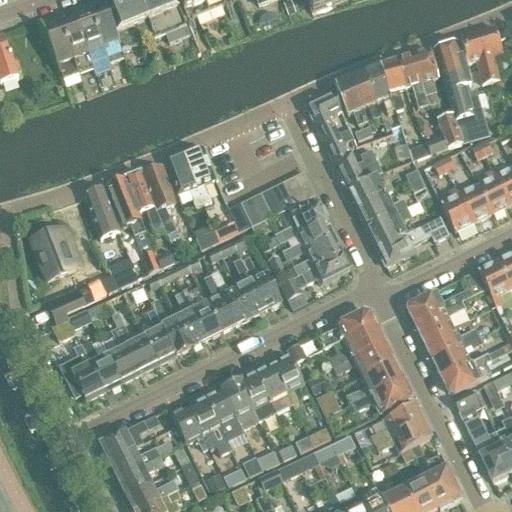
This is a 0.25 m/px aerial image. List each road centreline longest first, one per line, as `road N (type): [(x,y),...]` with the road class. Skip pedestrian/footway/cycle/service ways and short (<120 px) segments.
road 1 (residential): [(71,443),(23,339),(6,223),(11,211),(289,101)]
road 2 (residential): [(71,443),(377,288)]
road 3 (residential): [(481,511),(377,288)]
road 4 (residential): [(289,101),(511,8)]
road 5 (residential): [(377,288),(289,101)]
road 6 (residential): [(377,288),(401,289),(511,237)]
